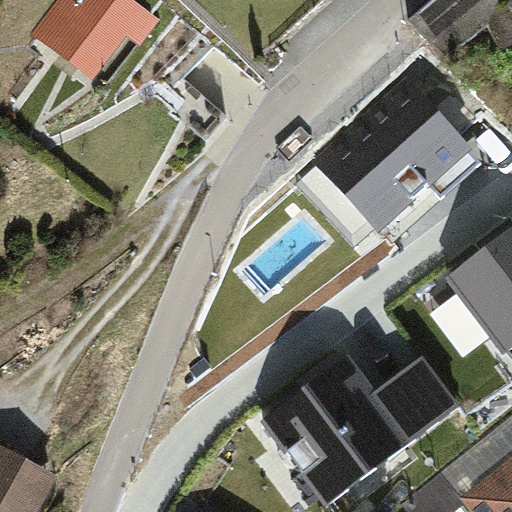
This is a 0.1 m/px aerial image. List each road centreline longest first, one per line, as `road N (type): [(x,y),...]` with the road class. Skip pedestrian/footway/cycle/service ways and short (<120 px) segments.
road 1 (residential): [(114,498),(183,299),(290,104),(405,0)]
road 2 (residential): [(511,188),(114,498)]
